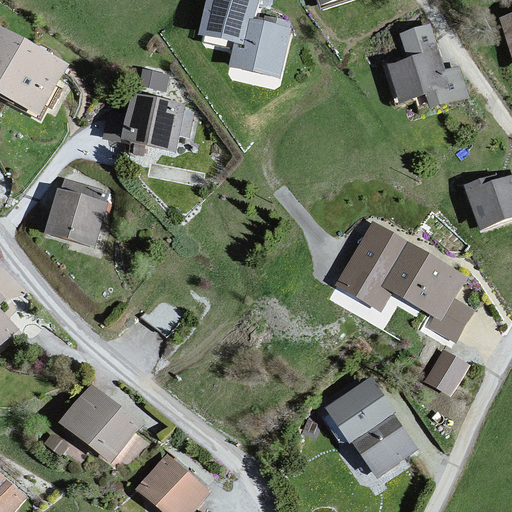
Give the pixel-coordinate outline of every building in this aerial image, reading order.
[(258,0),(205,0),(197,36),(237,45),(231,70),(280,81),(292,30),(254,22),(258,0)] [(511,14),(500,19),(511,60),(511,14)] [(406,58),(385,64),(398,106),(423,99),(427,115),(473,102),(460,70),(450,75),(432,28),(402,36),(406,58)] [(64,64),(0,31),(0,100),(36,119),(64,64)] [(169,100),(171,70),(140,67),(138,97),(169,100)] [(183,108),(133,97),(124,140),(174,151),(183,108)] [(511,175),(465,191),(479,237),(511,225),(511,175)] [(112,205),(56,192),(45,241),(101,253),(112,205)] [(373,224),(336,288),(381,314),(393,293),(434,316),(427,327),(456,344),(476,309),(458,299),(470,279),(373,224)] [(0,308),(0,349),(20,331),(0,308)] [(371,381),(327,411),(374,480),(418,450),(371,381)] [(88,388),(58,426),(107,465),(138,427),(88,388)] [(164,459),(138,490),(164,511),(186,511),(203,492),(164,459)] [(0,511),(19,511),(30,500),(0,473),(0,511)]
